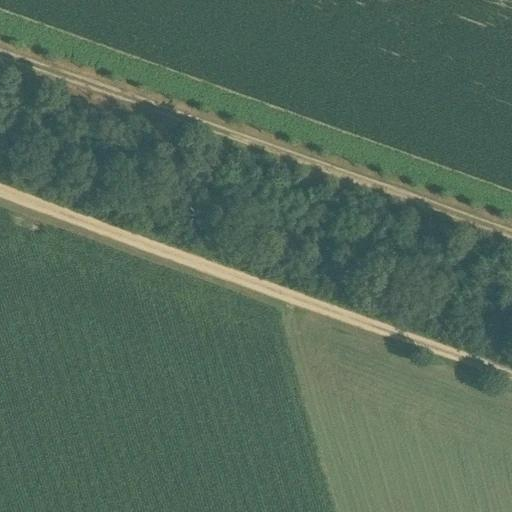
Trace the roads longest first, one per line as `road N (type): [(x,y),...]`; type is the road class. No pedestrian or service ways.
road 1 (track): [(0,194),(511,380)]
road 2 (track): [(511,236),(0,55)]
